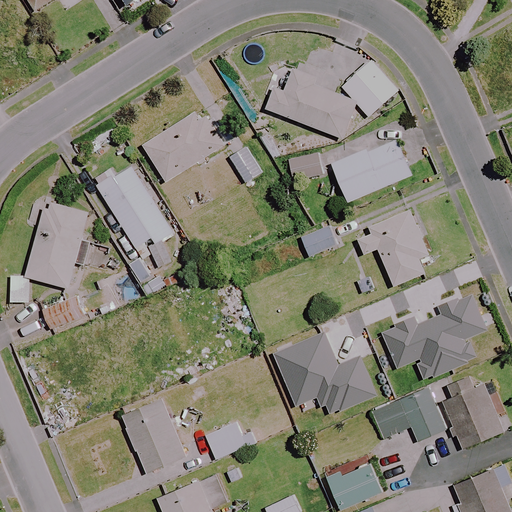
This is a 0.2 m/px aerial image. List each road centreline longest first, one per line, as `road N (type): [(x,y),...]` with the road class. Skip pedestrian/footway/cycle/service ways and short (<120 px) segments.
road 1 (residential): [(351,0),(402,29),(439,72),(511,244)]
road 2 (residential): [(0,159),(212,11),(246,0)]
road 3 (residential): [(51,511),(0,384)]
